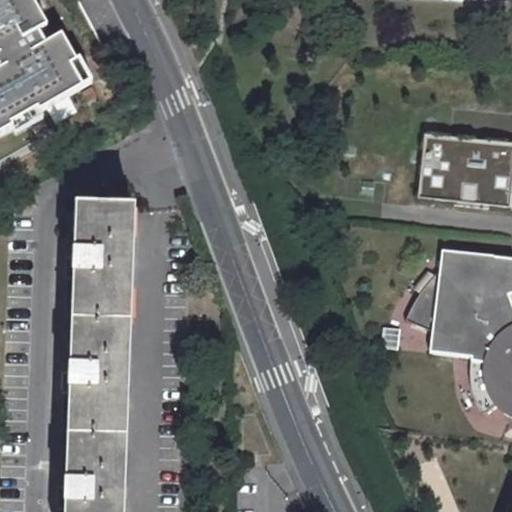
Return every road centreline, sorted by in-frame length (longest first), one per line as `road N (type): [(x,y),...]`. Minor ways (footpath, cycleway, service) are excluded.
road 1 (unclassified): [(126,0),(161,62),(307,455),(337,511)]
road 2 (unknown): [(50,511),(45,222),(64,198),(184,126)]
